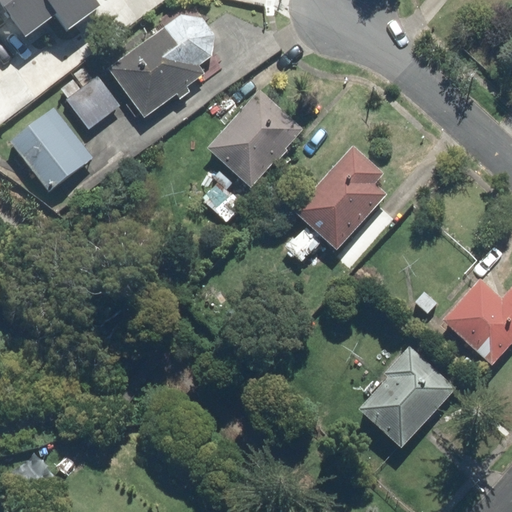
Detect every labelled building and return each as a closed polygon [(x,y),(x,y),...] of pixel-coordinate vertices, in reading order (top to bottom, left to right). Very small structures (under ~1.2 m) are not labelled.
[(0,0),(0,3),(24,37),(55,14),(44,0),(0,0)] [(92,0),(44,0),(55,14),(64,26),(95,3),(92,0)] [(199,24),(180,21),(171,10),(157,22),(163,30),(106,75),(146,125),(204,79),(197,70),(210,60),(213,41),(199,24)] [(117,110),(95,80),(67,101),(89,130),(117,110)] [(261,94),(205,150),(248,194),(304,138),(261,94)] [(49,198),(93,162),(52,112),(8,148),(49,198)] [(352,151),(292,214),(335,255),(388,199),(377,188),(384,181),(352,151)] [(480,282),(440,323),(473,356),(466,363),(475,371),(483,362),(490,368),(511,345),(511,287),(499,301),(480,282)] [(344,331),(325,309),(303,328),(321,350),(344,331)] [(454,395),(407,353),(369,396),(373,400),(358,416),(401,454),(454,395)]
